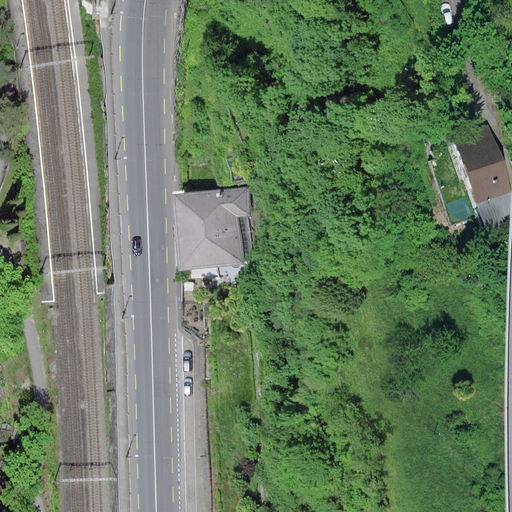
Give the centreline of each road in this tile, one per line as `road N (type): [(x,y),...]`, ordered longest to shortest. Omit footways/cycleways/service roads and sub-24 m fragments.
road 1 (primary): [(144,0),(156,511)]
road 2 (residential): [(511,183),(451,0)]
